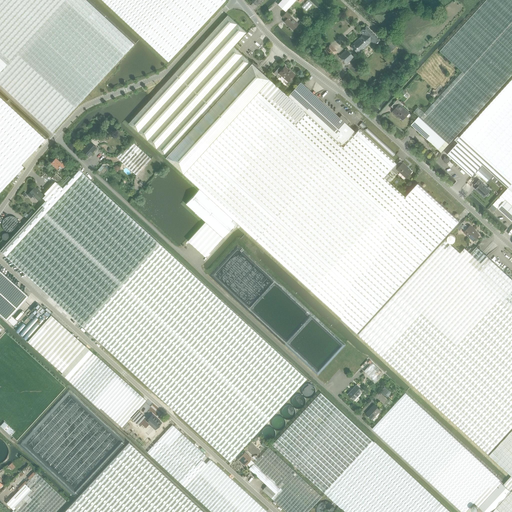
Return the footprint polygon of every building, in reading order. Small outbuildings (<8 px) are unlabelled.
[(0,0),(0,57),(7,64),(0,71),(0,84),(52,132),(65,119),(115,64),(134,44),(86,0),(0,0)] [(102,0),(103,0),(140,35),(168,62),(226,0),(225,0),(102,0)] [(295,0),(282,0),(278,4),(285,11),(295,0)] [(307,0),(301,7),(306,11),(312,4),(307,0)] [(449,144),(500,88),(511,74),(511,0),(485,0),(439,51),(462,71),(424,112),(418,106),(414,111),(419,115),(418,116),(449,144)] [(298,24),(290,16),(290,15),(287,12),(282,17),(286,20),(284,22),(293,30),(298,24)] [(269,79),(257,68),(257,64),(255,63),(253,62),(251,63),(233,46),(246,32),(228,15),(129,124),(183,173),(269,79)] [(373,46),(379,40),(366,26),(359,32),(363,35),(353,44),(351,46),(358,54),(360,52),(370,43),(373,46)] [(391,41),(386,46),(384,49),(389,53),(391,51),(396,46),(391,41)] [(338,52),(331,44),(325,48),(332,56),(338,52)] [(346,50),(339,56),(346,64),(353,58),(346,50)] [(291,78),(295,74),(290,70),(290,71),(285,66),(281,70),(279,67),(273,73),(278,78),(281,75),(288,82),(288,81),(290,83),(291,83),(293,81),(293,80),(291,78)] [(243,108),(183,173),(200,189),(237,222),(243,228),(357,331),(443,238),(459,221),(458,220),(443,206),(418,183),(405,197),(402,194),(388,182),(382,176),(383,175),(386,173),(392,166),(395,162),(359,129),(355,132),(343,146),(340,144),(287,96),(269,79),(243,108)] [(511,79),(456,141),(458,142),(483,165),(493,175),(508,188),(511,185),(511,183),(511,79)] [(300,82),(287,96),(340,144),(343,146),(355,132),(347,125),(350,122),(341,115),(339,117),(319,99),(304,85),(300,82)] [(0,192),(24,167),(21,164),(45,139),(0,97),(0,192)] [(409,112),(399,104),(401,102),(398,99),(391,106),(395,109),(394,110),(399,115),(399,116),(403,120),(409,112)] [(418,116),(411,124),(438,149),(441,152),(449,144),(418,116)] [(90,142),(82,150),(89,156),(96,147),(90,142)] [(121,151),(118,154),(138,173),(151,159),(132,142),(122,153),(121,151)] [(458,142),(447,154),(472,177),(476,172),(483,165),(458,142)] [(56,158),(51,163),(57,168),(60,165),(63,168),(66,165),(63,162),(62,163),(56,158)] [(406,178),(411,171),(402,163),(399,167),(396,165),(392,169),(396,174),(399,171),(406,178)] [(483,165),(476,172),(487,182),(493,175),(483,165)] [(79,170),(62,188),(55,182),(44,193),(45,195),(42,198),(45,201),(35,213),(29,219),(0,249),(0,250),(5,255),(81,171),(79,170)] [(110,198),(90,179),(81,171),(5,255),(49,295),(100,342),(230,462),(305,378),(176,259),(158,242),(110,198)] [(56,173),(53,177),(59,183),(63,179),(56,173)] [(383,175),(382,176),(388,182),(392,178),(386,173),(383,175)] [(68,176),(61,184),(63,186),(70,178),(68,176)] [(477,187),(476,189),(485,197),(486,195),(487,196),(488,196),(490,195),(489,194),(489,193),(490,191),(484,185),(485,185),(479,179),(474,184),(477,187)] [(499,197),(493,204),(506,216),(511,221),(511,185),(508,188),(499,197)] [(35,187),(28,194),(31,198),(33,195),(38,200),(43,195),(35,187)] [(200,189),(186,204),(205,222),(188,241),(205,257),(237,222),(200,189)] [(25,212),(23,215),(29,219),(35,213),(32,210),(28,215),(25,212)] [(473,241),(479,235),(475,231),(476,231),(470,226),(464,232),(473,241)] [(460,241),(460,239),(459,238),(458,237),(457,236),(455,236),(453,236),(451,237),(451,238),(450,239),(450,241),(450,243),(451,244),(451,245),(452,245),(453,246),(455,246),(457,246),(458,246),(459,245),(460,243),(460,242),(460,241)] [(480,271),(460,253),(445,239),(359,334),(489,453),(511,427),(511,309),(476,276),(480,271)] [(483,252),(477,247),(471,253),(465,248),(460,253),(480,271),(476,276),(511,309),(511,278),(487,256),(483,252)] [(0,315),(12,327),(18,321),(11,315),(29,295),(0,268),(0,315)] [(45,310),(40,306),(38,303),(31,311),(38,318),(45,310)] [(43,323),(27,341),(62,372),(61,374),(68,380),(93,352),(89,349),(86,346),(70,332),(67,329),(51,315),(43,323)] [(68,380),(100,409),(101,408),(122,427),(144,403),(135,394),(137,392),(125,381),(93,352),(68,380)] [(379,369),(372,362),(364,371),(371,378),(376,382),(383,373),(379,369)] [(363,390),(357,385),(348,394),(354,400),(363,390)] [(315,394),(315,393),(315,391),(314,390),(314,389),(313,388),(312,387),(311,387),(309,386),(308,386),(307,386),(306,387),(305,387),(304,388),(303,389),(302,390),(302,391),(302,393),(302,394),(302,395),(303,396),(304,397),(305,398),(306,399),(307,399),(308,399),(309,399),(311,399),(312,398),(313,397),(314,396),(314,395),(315,394)] [(390,390),(385,386),(381,391),(385,395),(390,390)] [(292,422),(272,444),(285,456),(325,493),(345,511),(429,511),(439,501),(412,476),(391,456),(379,445),(374,440),(374,441),(349,418),(320,391),(292,422)] [(479,506),(501,482),(499,480),(500,479),(405,393),(372,428),(462,511),(465,511),(474,502),(479,506)] [(304,405),(304,404),(304,402),(304,401),(303,400),(303,399),(302,398),(301,398),(299,397),(298,397),(297,397),(296,398),(295,398),(294,399),(293,400),(292,401),(292,402),(291,403),(291,404),(292,406),(292,407),(293,408),(294,409),(295,409),(296,410),(297,410),(298,410),(299,410),(301,410),(302,409),(303,408),(303,407),(304,406),(304,405)] [(374,405),(366,413),(372,419),(374,421),(377,418),(375,416),(380,410),(374,405)] [(294,416),(294,414),(294,413),(294,412),(293,411),(292,410),(291,409),(290,408),(288,408),(287,408),(286,408),(284,409),(283,410),(282,411),(282,412),(281,413),(281,414),(281,416),(282,417),(282,418),(283,419),(284,420),(286,421),(287,421),(288,421),(290,421),(291,420),(292,419),(293,418),(294,417),(294,416)] [(152,456),(177,480),(200,501),(211,511),(265,511),(267,511),(233,480),(210,459),(206,463),(201,459),(205,454),(180,432),(172,424),(161,437),(147,426),(149,424),(146,421),(148,418),(138,410),(121,428),(152,456)] [(146,421),(155,429),(161,422),(157,419),(152,415),(146,421)] [(285,426),(285,425),(285,423),(284,422),(284,421),(283,420),(282,419),(281,419),(279,418),(278,418),(277,418),(275,419),(274,420),(273,421),(273,422),(272,423),(272,424),(272,425),(272,427),(273,428),(273,429),(274,430),(275,431),(277,431),(278,431),(279,431),(281,431),(282,430),(283,429),(284,428),(284,427),(285,426)] [(490,511),(511,511),(511,428),(488,455),(511,476),(503,484),(511,490),(490,511)] [(275,436),(275,435),(275,434),(275,433),(274,431),(273,431),(272,430),(271,429),(270,429),(269,429),(267,429),(266,429),(265,430),(264,431),(263,431),(263,433),(262,434),(262,435),(262,436),(263,438),(263,439),(264,440),(265,440),(266,441),(267,441),(269,442),(270,441),(271,441),(272,440),(273,440),(274,439),(275,438),(275,436)] [(204,511),(129,442),(63,511),(204,511)] [(260,456),(254,463),(254,464),(280,488),(271,498),(286,511),(307,511),(322,497),(269,447),(260,456)] [(254,463),(251,460),(250,459),(251,458),(245,452),(238,459),(242,463),(243,462),(245,465),(246,463),(251,467),(254,464),(254,463)] [(267,485),(263,490),(271,498),(280,488),(254,464),(251,467),(249,469),(267,485)] [(6,503),(15,511),(54,511),(66,500),(36,471),(6,503)] [(479,506),(484,511),(490,511),(511,490),(503,484),(501,482),(479,506)] [(335,511),(335,508),(334,505),(332,503),(329,502),(326,501),(323,501),(320,503),(318,505),(317,507),(316,510),(316,511),(335,511)] [(439,501),(429,511),(451,511),(443,504),(439,501)]
